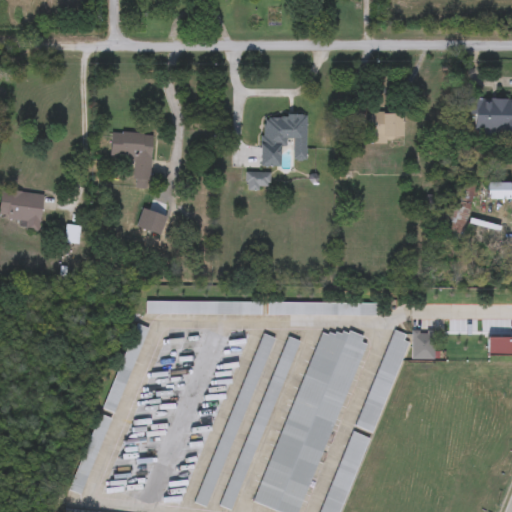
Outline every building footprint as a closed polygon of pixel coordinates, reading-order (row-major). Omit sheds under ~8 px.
[(511,136),(475,136),(475,115),(467,115),(467,99),(511,100),(511,136)] [(403,114),(403,143),(371,143),(371,114),(403,114)] [(282,167),(261,167),(262,116),(306,116),(305,161),(293,161),(293,140),(282,140),(282,167)] [(109,158),(111,133),(153,136),(150,181),(133,180),(134,160),(109,158)] [(269,190),(245,190),(245,173),(269,173),(269,190)] [(464,235),(442,231),(452,183),(474,187),(464,235)] [(511,200),(486,200),(486,184),(511,184),(511,200)] [(26,223),(0,218),(0,206),(3,190),(44,197),(38,233),(25,231),(26,223)] [(78,227),(77,244),(65,243),(66,226),(78,227)] [(146,303),(261,303),(261,315),(146,315),(146,303)] [(374,303),(374,316),(266,316),(266,303),(374,303)] [(103,410),(135,325),(147,329),(115,415),(103,410)] [(276,511),(258,506),(317,326),(360,340),(302,511),(276,511)] [(354,428),(392,330),(409,337),(372,435),(354,428)] [(433,360),(412,360),(412,332),(433,332),(433,360)] [(297,341),(233,511),(220,507),(285,337),(297,341)] [(69,492),(99,415),(110,420),(80,496),(69,492)] [(319,511),(350,433),(367,439),(340,511),(319,511)]
